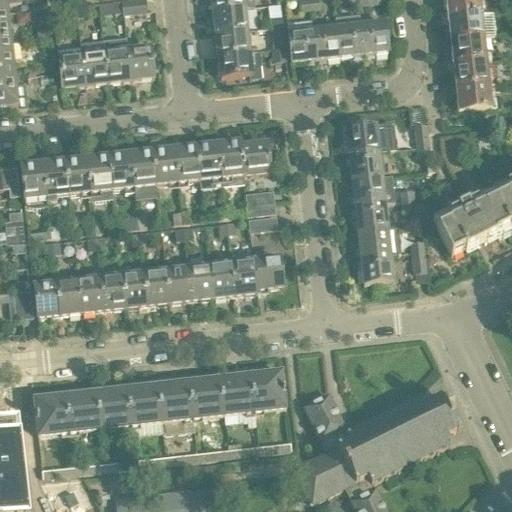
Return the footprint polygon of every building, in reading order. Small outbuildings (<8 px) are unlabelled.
[(0,0),(0,49),(10,48),(4,0),(0,0)] [(210,0),(213,16),(244,13),(254,11),(253,0),(210,0)] [(358,9),(356,0),(347,0),(348,10),(358,9)] [(381,0),(356,0),(358,9),(382,7),(381,0)] [(477,0),(445,0),(447,16),(448,23),(480,19),(479,13),(478,7),(477,0)] [(319,2),(309,3),(311,16),(321,15),(319,2)] [(144,3),(120,6),(122,17),(122,19),(146,17),(144,3)] [(311,16),(309,3),(299,4),(301,17),(311,16)] [(114,18),(122,17),(120,6),(112,7),(114,18)] [(76,22),(74,11),(67,11),(66,9),(51,11),(52,18),(67,16),(68,22),(76,22)] [(87,9),(74,11),(76,22),(88,20),(87,9)] [(213,16),(215,39),(246,35),(244,13),(213,16)] [(448,23),(448,28),(451,47),(483,43),(494,42),(492,18),(480,19),(448,23)] [(270,24),(271,32),(282,31),(281,22),(270,24)] [(315,65),(311,29),(311,26),(287,28),(288,37),(287,37),(291,67),(315,65)] [(335,27),(311,29),(315,65),(338,62),(335,32),(335,27)] [(384,27),(360,30),(363,59),(387,57),(384,27)] [(360,30),(335,32),(338,62),(363,59),(360,30)] [(282,31),(271,32),(272,41),(283,40),(282,31)] [(215,39),(218,61),(249,57),(248,57),(246,35),(215,39)] [(103,45),(103,49),(104,57),(107,88),(130,85),(126,55),(127,55),(126,43),(103,45)] [(451,47),(453,70),(485,67),(484,61),(490,60),(489,54),(484,55),(483,43),(451,47)] [(0,68),(12,67),(10,48),(0,49),(0,68)] [(103,49),(80,52),(84,91),(107,88),(104,57),(103,49)] [(84,91),(80,52),(56,54),(57,63),(61,93),(84,91)] [(127,55),(126,55),(130,85),(153,83),(150,52),(127,55)] [(284,53),(271,55),(272,67),(286,65),(284,53)] [(220,84),(248,80),(248,84),(261,82),(259,56),(248,57),(249,57),(218,61),(220,84)] [(12,67),(0,68),(0,116),(17,114),(28,113),(25,89),(15,90),(12,67)] [(454,76),(456,94),(488,90),(486,78),(486,71),(485,67),(453,70),(454,76)] [(488,90),(456,94),(458,111),(457,111),(457,118),(495,114),(494,107),(494,105),(489,103),(488,95),(488,90)] [(348,160),(378,157),(387,156),(384,129),(375,130),(345,133),(348,160)] [(414,131),(417,152),(429,151),(426,129),(414,131)] [(249,147),(239,148),(243,181),(270,178),(267,149),(250,151),(249,147)] [(239,148),(216,150),(222,192),(244,190),(243,181),(239,148)] [(216,150),(196,152),(199,185),(200,195),(222,192),(216,150)] [(429,151),(417,152),(418,162),(430,161),(429,151)] [(196,152),(173,155),(178,188),(199,185),(196,152)] [(173,155),(152,157),(155,190),(178,188),(173,155)] [(152,157),(129,160),(133,197),(134,205),(157,202),(155,190),(152,157)] [(348,160),(351,186),(381,182),(378,157),(348,160)] [(129,160),(108,162),(112,195),(124,194),(124,198),(133,197),(129,160)] [(87,165),(90,197),(91,206),(113,204),(112,195),(108,162),(87,165)] [(87,165),(65,167),(68,200),(90,197),(87,165)] [(65,167),(41,170),(46,207),(56,206),(55,201),(68,200),(65,167)] [(46,210),(46,207),(41,170),(20,172),(24,210),(29,212),(33,212),(38,212),(43,211),(46,210)] [(0,195),(8,195),(9,203),(19,202),(16,172),(0,174),(0,195)] [(354,211),(384,208),(394,207),(391,181),(381,182),(351,186),(354,211)] [(508,194),(493,202),(510,237),(511,236),(511,186),(506,189),(508,194)] [(400,197),(401,206),(414,205),(413,195),(400,197)] [(245,199),(246,211),(273,208),(272,196),(245,199)] [(466,209),(461,211),(480,248),(496,241),(498,243),(510,237),(493,202),(478,209),(476,204),(467,209),(466,208),(465,208),(466,209)] [(414,205),(401,206),(402,216),(415,214),(414,205)] [(246,211),(247,221),(275,218),(273,208),(246,211)] [(354,211),(357,237),(387,234),(384,208),(354,211)] [(225,223),(224,211),(216,212),(217,224),(225,223)] [(232,211),(224,211),(225,223),(234,222),(232,211)] [(480,248),(461,211),(458,213),(458,212),(457,212),(457,213),(449,218),(451,222),(435,230),(451,261),(464,255),(465,256),(480,248)] [(8,217),(9,225),(22,224),(21,215),(8,217)] [(188,215),(180,216),(182,228),(190,227),(188,215)] [(182,228),(180,216),(172,217),(173,229),(182,228)] [(145,220),(136,221),(138,232),(146,231),(145,220)] [(138,232),(136,221),(123,223),(125,234),(138,232)] [(248,225),(248,226),(249,237),(276,234),(275,222),(248,225)] [(24,247),(22,224),(9,225),(3,226),(5,236),(0,236),(0,249),(6,249),(12,248),(24,247)] [(100,225),(92,226),(93,238),(101,237),(100,225)] [(93,238),(92,226),(84,227),(86,238),(93,238)] [(234,226),(226,227),(227,239),(235,239),(234,226)] [(227,239),(226,227),(217,228),(219,240),(227,239)] [(57,230),(49,231),(50,242),(59,241),(57,230)] [(50,242),(49,231),(47,231),(48,236),(27,238),(27,245),(50,242)] [(190,231),(182,232),(183,244),(192,243),(190,231)] [(183,244),(182,232),(174,233),(175,245),(183,244)] [(387,234),(357,237),(360,263),(390,260),(400,259),(397,233),(387,234)] [(146,236),(138,237),(139,249),(147,248),(146,236)] [(139,249),(138,237),(130,237),(132,250),(139,249)] [(103,241),(95,242),(96,253),(104,252),(103,241)] [(96,253),(95,242),(87,243),(88,254),(96,253)] [(59,245),(50,246),(52,258),(60,257),(59,245)] [(52,258),(50,246),(42,247),(44,260),(52,258)] [(410,248),(411,258),(424,256),(422,246),(410,248)] [(424,256),(411,258),(414,279),(426,278),(424,256)] [(390,260),(360,263),(363,289),(393,286),(392,280),(390,260)] [(229,263),(230,268),(234,301),(256,299),(252,265),(252,261),(229,263)] [(208,262),(186,265),(187,273),(190,306),(212,304),(208,266),(208,262)] [(229,263),(208,266),(212,304),(234,301),(230,268),(229,263)] [(279,263),(252,265),(256,299),(266,298),(266,294),(283,292),(279,263)] [(99,283),(103,316),(125,313),(121,280),(120,273),(117,273),(117,272),(101,274),(101,275),(98,275),(99,283)] [(187,273),(165,275),(168,309),(190,306),(187,273)] [(133,279),(121,280),(125,313),(146,311),(143,278),(142,274),(133,275),(133,279)] [(165,275),(143,278),(146,311),(168,309),(165,275)] [(77,285),(65,286),(64,282),(55,283),(56,287),(60,321),(81,318),(77,285)] [(60,321),(56,287),(55,283),(33,286),(33,290),(37,323),(60,321)] [(99,283),(77,285),(81,318),(103,316),(99,283)] [(30,296),(19,297),(22,323),(33,322),(30,296)] [(22,323),(19,297),(8,298),(11,324),(22,323)] [(258,377),(249,378),(254,417),(285,414),(281,376),(258,379),(258,377)] [(241,381),(219,383),(223,421),(254,417),(249,378),(240,379),(241,381)] [(196,384),(188,385),(192,424),(223,421),(219,383),(197,386),(196,384)] [(179,388),(157,390),(161,428),(192,424),(188,385),(179,386),(179,388)] [(135,391),(126,392),(131,431),(161,428),(157,390),(135,393),(135,391)] [(118,394),(96,397),(100,435),(131,431),(126,392),(118,393),(118,394)] [(74,398),(65,399),(69,438),(100,435),(96,397),(74,399),(74,398)] [(69,438),(65,399),(56,400),(56,402),(33,404),(38,442),(69,438)] [(446,441),(454,437),(456,436),(457,436),(458,436),(441,402),(440,403),(440,404),(430,409),(426,400),(413,406),(412,404),(409,405),(411,407),(400,413),(398,410),(396,411),(398,414),(387,419),(386,416),(383,418),(384,420),(374,425),(373,423),(370,424),(371,426),(361,431),(360,429),(358,430),(359,433),(347,439),(344,433),(328,400),(304,412),(320,445),(327,457),(294,474),(312,509),(345,493),(351,506),(353,511),(383,511),(375,494),(374,494),(371,489),(383,483),(385,485),(387,484),(386,481),(397,476),(398,479),(400,477),(399,475),(409,470),(411,472),(413,471),(412,469),(422,463),(424,466),(426,465),(425,462),(435,457),(437,460),(439,458),(438,456),(450,449),(446,441)] [(0,511),(25,511),(22,480),(23,480),(23,479),(22,478),(20,478),(19,470),(21,470),(21,469),(22,469),(22,468),(21,468),(19,450),(19,449),(16,423),(5,425),(0,425),(0,511)] [(214,511),(212,493),(152,500),(115,504),(115,511),(214,511)] [(72,496),(64,500),(69,511),(78,506),(72,496)]
